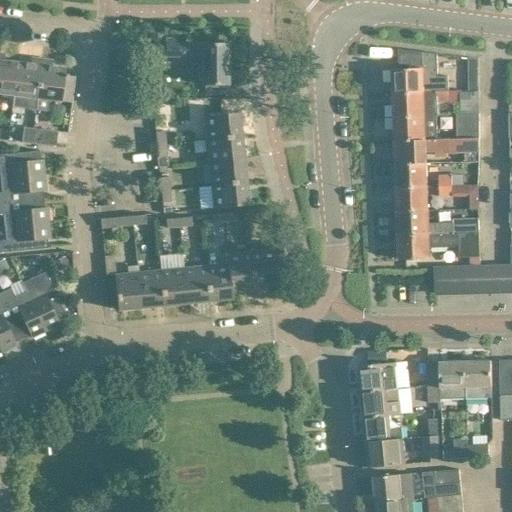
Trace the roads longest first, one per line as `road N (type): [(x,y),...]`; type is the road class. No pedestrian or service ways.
road 1 (residential): [(96,342),(81,173),(99,32)]
road 2 (tertiary): [(324,300),(334,245),(322,71),(337,27)]
road 3 (tertiary): [(96,342),(297,321)]
road 4 (residential): [(342,511),(330,397),(297,321)]
road 5 (residential): [(511,322),(384,324),(324,300)]
road 6 (tertiary): [(511,28),(374,12),(337,27)]
